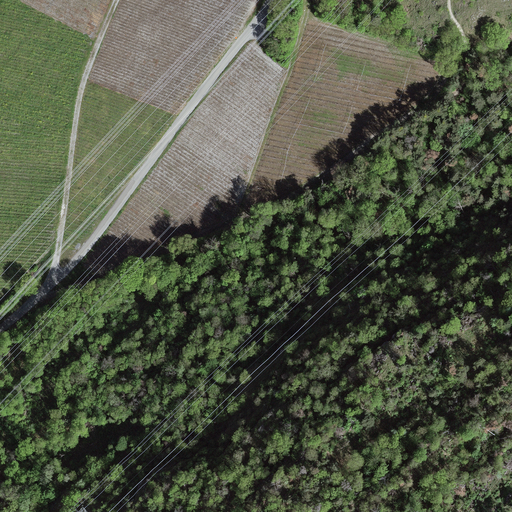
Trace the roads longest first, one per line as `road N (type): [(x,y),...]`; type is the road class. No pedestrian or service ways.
road 1 (unclassified): [(0,327),(93,239),(269,0)]
road 2 (track): [(40,293),(52,272),(81,88),(117,0)]
road 3 (track): [(306,0),(291,66),(236,212)]
